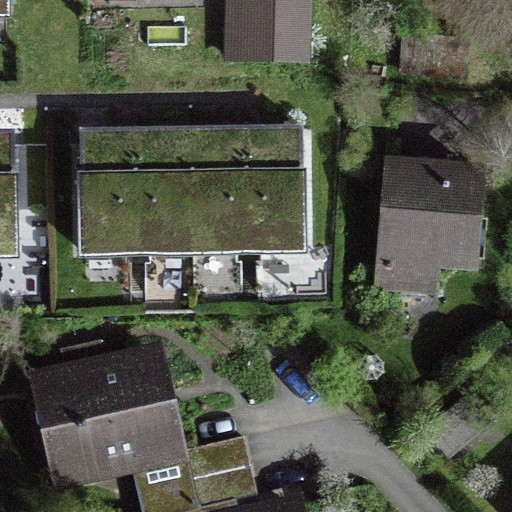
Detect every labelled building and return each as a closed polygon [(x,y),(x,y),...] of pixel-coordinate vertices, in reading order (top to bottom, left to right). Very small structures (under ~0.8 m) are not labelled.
[(92,0),(92,2),(125,3),(125,0),(239,0),(238,65),(302,67),(303,0),(92,0)] [(299,131),(243,132),(245,252),(301,251),(299,131)] [(243,132),(187,133),(189,253),(245,252),(243,132)] [(132,133),(76,134),(78,254),(133,254),(132,133)] [(187,133),(132,133),(133,254),(189,253),(187,133)] [(11,135),(0,135),(0,255),(13,255),(11,135)] [(383,259),(469,267),(477,180),(390,172),(383,259)] [(172,457),(166,427),(151,360),(103,371),(97,345),(58,354),(63,380),(37,385),(58,482),(129,466),(138,511),(199,511),(254,499),(240,441),(172,457)] [(462,405),(427,435),(444,455),(479,425),(462,405)]
